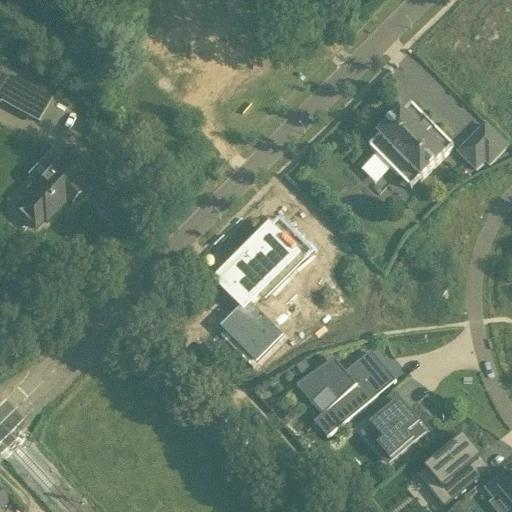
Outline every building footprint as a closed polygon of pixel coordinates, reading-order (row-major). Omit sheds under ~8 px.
[(185,49),(162,72),(202,111),(224,88),(219,83),(240,62),(246,67),(268,44),(228,5),(206,28),(218,39),(196,61),(185,49)] [(0,104),(15,78),(0,69),(0,104)] [(453,150),(433,129),(430,132),(425,126),(427,124),(411,108),(402,118),(401,118),(379,140),(369,150),(397,178),(407,168),(421,183),(444,160),(453,150)] [(507,150),(485,128),(458,155),(476,173),(485,164),(489,168),(507,150)] [(81,198),(76,193),(88,180),(67,159),(59,166),(50,158),(39,169),(48,178),(23,203),(26,206),(17,214),(34,231),(42,222),(45,224),(64,203),(70,209),(81,198)] [(264,285),(267,288),(279,277),(270,268),(283,255),(287,258),(291,254),(279,243),(276,246),(263,232),(218,276),(228,285),(219,294),(237,312),(264,285)] [(261,367),(284,345),(265,326),(244,348),(240,344),(239,345),(261,367)] [(345,377),(335,364),(296,389),(297,390),(300,388),(313,405),(322,398),(332,410),(313,425),(314,427),(317,424),(329,438),(326,441),(327,442),(377,400),(368,389),(383,377),(380,373),(383,370),(371,355),(345,377)] [(389,401),(369,418),(375,426),(371,429),(384,445),(378,450),(391,465),(424,437),(418,430),(421,427),(412,416),(409,418),(399,406),(396,409),(389,401)] [(462,442),(425,472),(442,493),(434,499),(444,511),(465,494),(456,483),(479,463),(482,461),(464,440),(462,442)] [(511,481),(506,474),(484,492),(493,503),(502,496),(511,507),(511,481)] [(357,507),(369,498),(361,488),(349,498),(357,507)] [(0,511),(10,502),(0,492),(0,511)] [(370,511),(375,508),(368,500),(356,510),(357,511),(370,511)]
